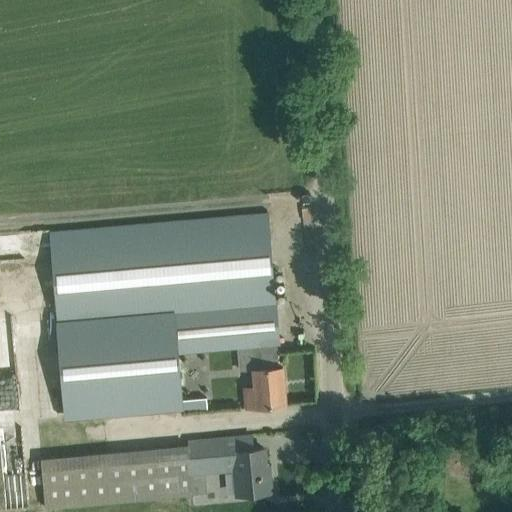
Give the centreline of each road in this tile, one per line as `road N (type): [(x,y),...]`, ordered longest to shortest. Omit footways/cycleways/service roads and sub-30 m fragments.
road 1 (unclassified): [(333,511),(313,0)]
road 2 (track): [(332,411),(511,393)]
